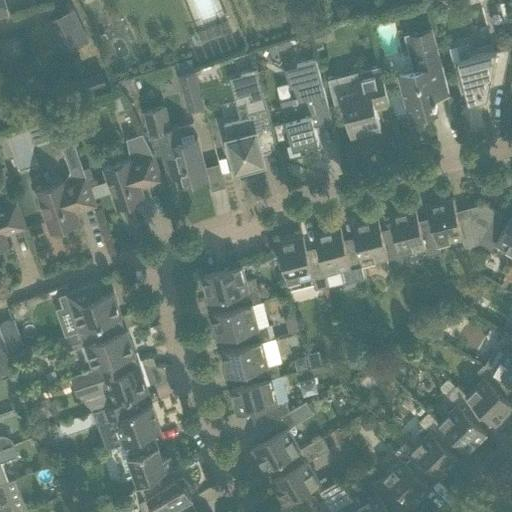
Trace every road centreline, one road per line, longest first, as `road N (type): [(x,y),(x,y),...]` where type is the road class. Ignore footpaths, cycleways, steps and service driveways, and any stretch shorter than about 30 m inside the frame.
road 1 (residential): [(139,254),(493,156),(511,160)]
road 2 (residential): [(242,511),(211,462),(139,254)]
road 3 (residential): [(0,303),(139,254)]
